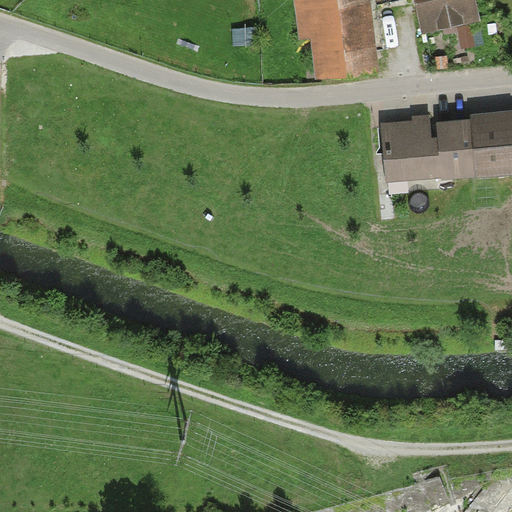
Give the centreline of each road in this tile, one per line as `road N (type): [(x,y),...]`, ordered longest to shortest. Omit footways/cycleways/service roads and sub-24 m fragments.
road 1 (track): [(0,321),(324,435),(412,450),(511,446)]
road 2 (unclassified): [(0,23),(222,95),(285,100),(511,81)]
